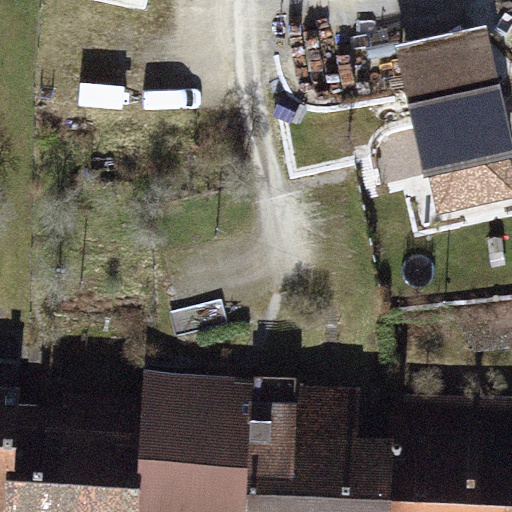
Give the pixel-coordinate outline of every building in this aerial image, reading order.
[(511,149),(502,104),(404,125),(418,190),(511,169),(511,149)] [(252,511),(259,390),(151,384),(150,405),(144,511),(252,511)] [(259,390),(252,511),(392,511),(396,457),(353,454),(357,396),(259,390)] [(511,511),(511,399),(398,397),(396,457),(392,511),(511,511)] [(0,511),(10,511),(14,417),(15,400),(0,399),(0,511)] [(10,511),(144,511),(150,405),(68,401),(67,420),(14,417),(10,511)]
